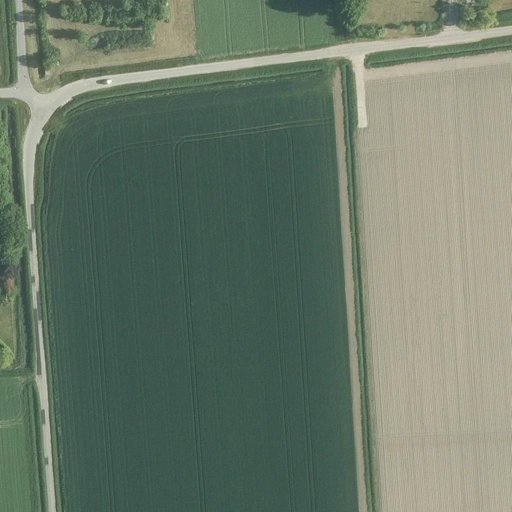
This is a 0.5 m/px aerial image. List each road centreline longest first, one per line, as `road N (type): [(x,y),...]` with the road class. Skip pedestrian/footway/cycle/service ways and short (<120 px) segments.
road 1 (unclassified): [(42,108),(98,81),(511,32)]
road 2 (unclassified): [(50,511),(25,168),(42,108)]
